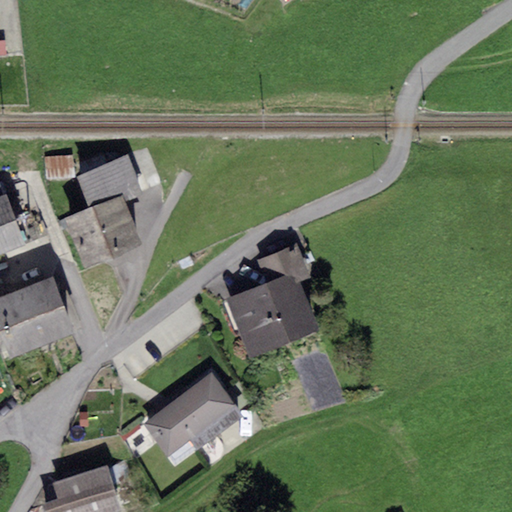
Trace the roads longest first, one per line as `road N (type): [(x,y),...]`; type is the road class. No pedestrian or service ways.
road 1 (residential): [(511,0),(416,80),(400,156),(380,182),(198,268),(98,348)]
road 2 (track): [(166,511),(271,436),(354,415)]
road 3 (residential): [(98,348),(48,439),(21,511)]
road 4 (residential): [(98,348),(0,423)]
